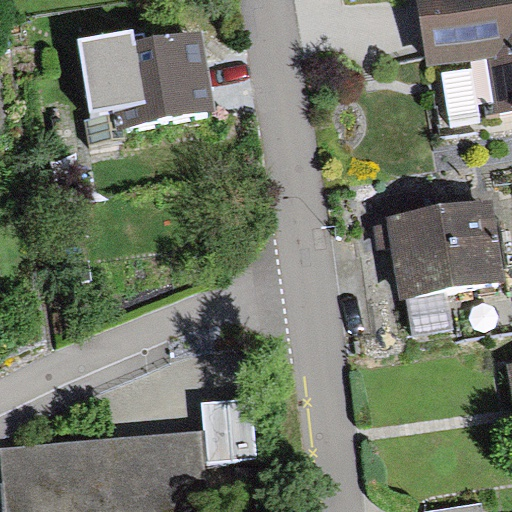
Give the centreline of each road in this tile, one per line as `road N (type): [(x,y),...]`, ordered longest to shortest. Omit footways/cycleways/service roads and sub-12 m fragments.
road 1 (residential): [(329,511),(279,134)]
road 2 (residential): [(255,0),(279,134)]
